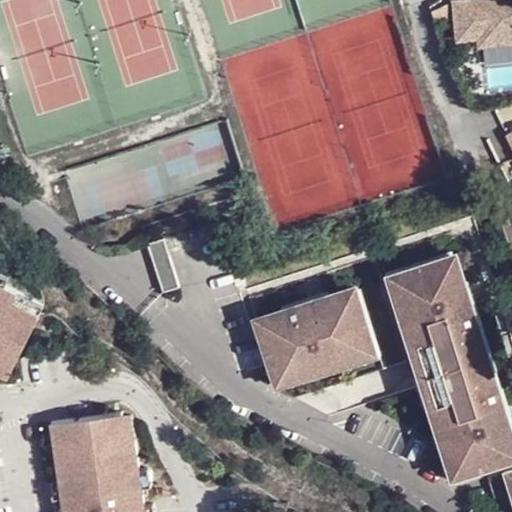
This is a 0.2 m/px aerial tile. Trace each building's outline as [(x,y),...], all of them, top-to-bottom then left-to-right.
[(511,0),(446,0),(449,47),(511,43),(511,0)] [(168,237),(152,242),(169,290),(184,285),(168,237)] [(511,432),(505,409),(511,406),(476,298),(470,300),(454,253),(404,269),(413,299),(404,302),(409,321),(419,318),(445,401),(435,404),(442,422),(451,419),(468,473),(511,458),(511,432)] [(413,299),(404,269),(394,272),(404,302),(413,299)] [(0,277),(0,366),(13,373),(45,311),(24,299),(27,291),(0,277)] [(292,312),(262,321),(278,373),(309,363),(312,373),(330,367),(327,357),(380,341),(363,289),(315,304),(313,298),(290,305),(292,312)] [(49,302),(27,291),(24,299),(45,311),(49,302)] [(409,321),(435,404),(445,401),(419,318),(409,321)] [(327,357),(330,367),(383,351),(380,341),(327,357)] [(278,373),(281,383),(312,373),(309,363),(278,373)] [(127,409),(58,419),(66,478),(71,511),(150,511),(149,503),(147,484),(144,466),(140,437),(131,438),(128,414),(127,409)] [(131,438),(140,437),(136,413),(128,414),(131,438)] [(468,473),(451,419),(442,422),(458,475),(468,473)] [(153,465),(144,466),(147,484),(156,483),(153,465)] [(71,511),(66,478),(56,480),(61,511),(71,511)] [(159,511),(158,502),(149,503),(150,511),(159,511)]
